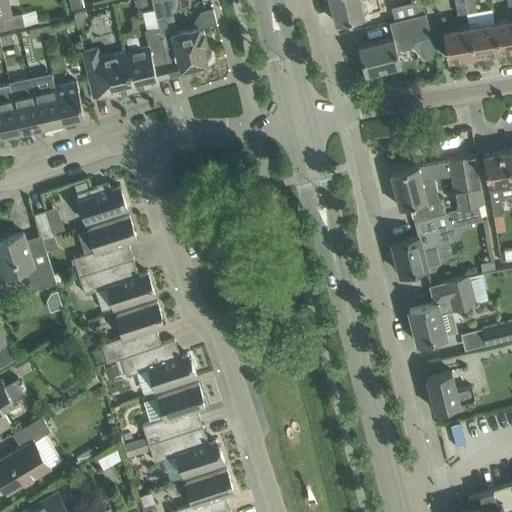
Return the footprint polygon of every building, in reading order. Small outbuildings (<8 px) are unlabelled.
[(196,27),(177,31),(174,20),(170,19),(168,7),(171,0),(151,0),(158,26),(170,76),(192,71),(191,66),(207,62),(203,43),(207,42),(204,30),(200,31),(199,26),(196,27)] [(359,0),(330,0),(336,22),(363,15),(359,0)] [(412,0),(416,14),(426,12),(422,0),(412,0)] [(454,0),(457,14),(466,13),(464,0),(454,0)] [(464,0),(466,13),(477,11),(475,0),(464,0)] [(196,27),(199,26),(216,22),(213,8),(201,10),(195,20),(196,27)] [(80,25),(85,14),(84,10),(73,13),(76,26),(80,25)] [(0,30),(25,25),(25,24),(22,13),(22,12),(0,17),(0,30)] [(397,50),(413,46),(415,41),(431,36),(424,12),(389,21),(393,37),(359,46),(365,73),(401,64),(397,50)] [(499,50),(511,47),(511,17),(494,21),(499,50)] [(474,54),(499,50),(494,21),(469,25),(474,54)] [(53,25),(42,27),(44,36),(55,33),(53,25)] [(448,59),(474,54),(469,25),(442,29),(448,59)] [(158,79),(170,76),(158,26),(145,29),(149,45),(124,50),(132,86),(135,86),(137,89),(147,86),(148,83),(156,81),(157,84),(159,84),(158,79)] [(31,39),(43,36),(41,27),(29,30),(31,39)] [(13,42),(12,34),(0,36),(0,37),(1,44),(13,42)] [(132,86),(124,50),(99,56),(97,47),(83,50),(94,95),(106,93),(107,96),(109,95),(108,92),(117,90),(119,93),(129,90),(130,87),(132,86)] [(53,73),(32,78),(42,125),(64,120),(56,85),(53,73)] [(32,78),(10,83),(21,130),(42,125),(32,78)] [(56,85),(64,120),(84,115),(77,80),(56,85)] [(10,83),(0,85),(0,134),(21,130),(10,83)] [(413,160),(448,155),(445,133),(409,139),(413,160)] [(511,177),(507,150),(483,154),(488,184),(490,197),(501,196),(511,193),(511,177)] [(476,152),(448,157),(449,160),(451,174),(456,208),(460,207),(484,202),(476,152)] [(414,220),(445,212),(442,196),(438,197),(426,200),(421,178),(451,174),(449,160),(418,165),(391,172),(399,206),(410,204),(414,220)] [(86,221),(95,218),(127,208),(120,185),(111,188),(109,182),(77,192),(79,198),(79,199),(86,221)] [(490,197),(493,215),(494,222),(503,221),(502,214),(503,213),(501,196),(490,197)] [(418,235),(392,242),(400,273),(427,266),(422,248),(452,241),(456,234),(454,226),(464,223),(460,207),(456,208),(448,210),(449,211),(445,212),(416,220),(414,220),(418,235)] [(43,238),(54,235),(46,209),(34,213),(43,238)] [(79,275),(133,257),(128,240),(137,237),(129,215),(88,228),(95,249),(73,257),(79,275)] [(31,290),(57,282),(41,234),(39,235),(40,235),(43,242),(28,246),(24,232),(0,239),(0,276),(25,268),(27,274),(26,274),(31,290)] [(133,257),(79,275),(85,293),(95,290),(102,309),(113,305),(114,307),(155,294),(148,271),(139,274),(133,257)] [(476,302),(477,302),(470,274),(429,285),(433,302),(409,309),(417,343),(446,335),(440,312),(476,303),(476,302)] [(51,291),(47,299),(50,310),(63,306),(57,289),(51,291)] [(120,357),(161,342),(156,326),(163,324),(160,315),(162,315),(157,301),(116,314),(123,335),(101,343),(102,345),(91,349),(96,362),(106,359),(107,361),(120,357)] [(511,337),(511,319),(482,327),(486,344),(511,337)] [(0,366),(19,355),(9,340),(0,325),(0,366)] [(120,357),(126,375),(148,368),(155,389),(196,375),(192,361),(190,361),(188,353),(180,356),(175,338),(161,342),(120,357)] [(118,362),(105,366),(109,378),(122,374),(118,362)] [(426,376),(435,410),(475,400),(472,385),(456,389),(452,370),(426,376)] [(14,401),(27,393),(25,388),(26,387),(22,381),(21,382),(18,377),(4,385),(1,379),(0,379),(0,426),(10,420),(2,408),(14,401)] [(126,450),(203,425),(197,408),(204,405),(202,397),(203,397),(199,382),(158,396),(165,417),(143,424),(146,436),(124,444),(126,450)] [(0,480),(7,492),(47,468),(31,442),(51,430),(42,415),(13,433),(21,447),(0,459),(0,480)] [(128,457),(151,450),(154,460),(176,453),(183,475),(224,461),(220,447),(218,447),(216,439),(208,442),(203,425),(126,450),(128,457)] [(91,449),(77,457),(81,462),(94,454),(91,449)] [(170,511),(226,511),(231,510),(225,494),(234,491),(226,468),(185,482),(192,503),(170,510),(170,511)] [(511,511),(511,481),(468,497),(471,508),(458,511),(511,511)] [(90,511),(85,503),(70,511),(60,495),(44,505),(41,500),(20,511),(90,511)]
